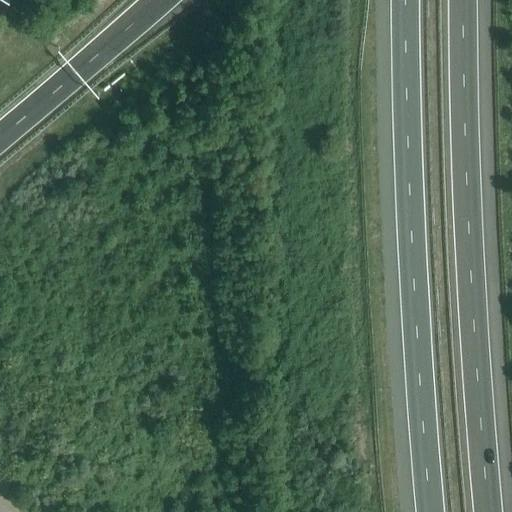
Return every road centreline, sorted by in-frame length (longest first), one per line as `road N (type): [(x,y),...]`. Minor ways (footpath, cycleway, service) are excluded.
road 1 (motorway): [(488,511),(461,0)]
road 2 (motorway): [(404,0),(430,511)]
road 3 (motorway): [(0,137),(161,0)]
